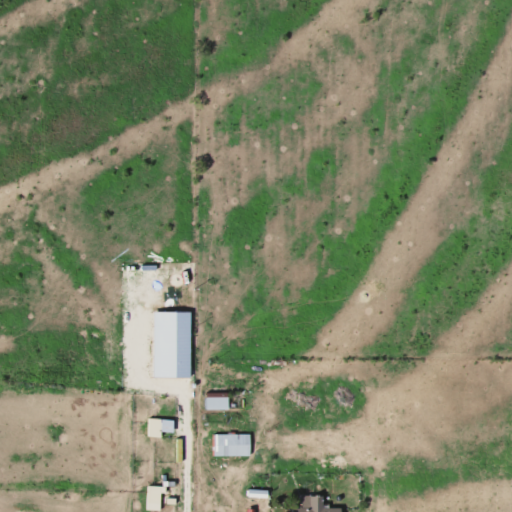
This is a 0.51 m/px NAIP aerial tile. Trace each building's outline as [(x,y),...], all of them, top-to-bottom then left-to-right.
[(188,312),(152,312),(152,377),(188,377),(188,312)] [(199,410),(221,410),(221,397),(199,397),(199,410)] [(142,436),(154,437),(156,420),(143,419),(142,436)] [(209,457),(243,457),(243,434),(209,434),(209,457)] [(157,510),(157,487),(142,487),(142,510),(157,510)] [(334,511),(335,506),(318,506),(318,496),(295,495),(295,508),(285,508),(285,511),(334,511)]
